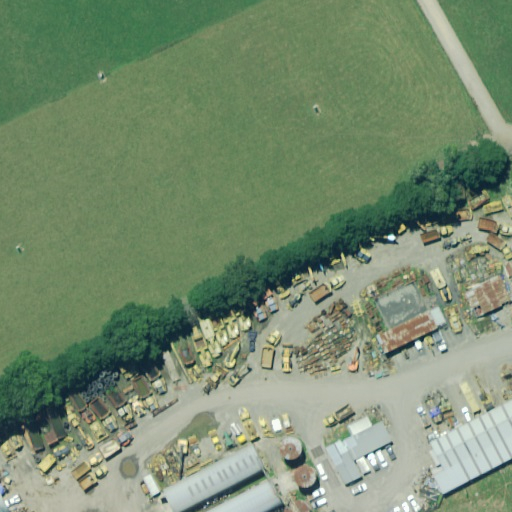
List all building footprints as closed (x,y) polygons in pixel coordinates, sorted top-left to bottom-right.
[(511,295),(503,277),(468,293),(480,318),(509,304),(511,310),(511,295)] [(450,325),(441,307),(380,336),(389,354),(450,325)] [(511,460),(511,403),(433,444),(436,451),(432,453),(439,466),(444,463),(447,470),(436,476),(446,495),(511,460)] [(349,448),(357,461),(395,443),(385,424),(346,442),(349,448)] [(305,440),(303,438),(301,437),(299,437),(297,437),(295,437),(293,438),(291,439),(289,440),(288,442),(287,443),(286,445),(286,447),(286,449),(286,451),(287,453),(288,455),(289,457),(290,458),(292,459),(294,460),(296,460),(298,460),(300,460),(302,459),(304,458),(306,457),(307,456),(308,454),(309,452),(309,450),(309,448),(309,446),(308,444),(307,442),(306,440),(305,440)] [(357,461),(349,448),(334,455),(348,485),(364,477),(357,461)] [(193,511),(265,476),(251,449),(168,491),(178,511),(193,511)] [(318,466),(315,464),(313,464),(311,463),(309,463),(307,464),(305,465),(303,466),(302,467),(301,469),(300,470),(299,472),(299,474),(299,476),(299,478),(300,480),(301,482),(302,484),(304,485),(306,486),(308,486),(310,487),(312,487),(314,486),(316,486),(317,484),(319,483),(320,481),(321,480),(322,478),(322,476),(322,474),(322,472),(321,470),(320,468),(319,466),(318,466)] [(16,511),(0,480),(0,511),(16,511)] [(274,511),(288,505),(275,480),(211,511),(274,511)] [(318,511),(311,496),(290,506),(292,511),(318,511)]
